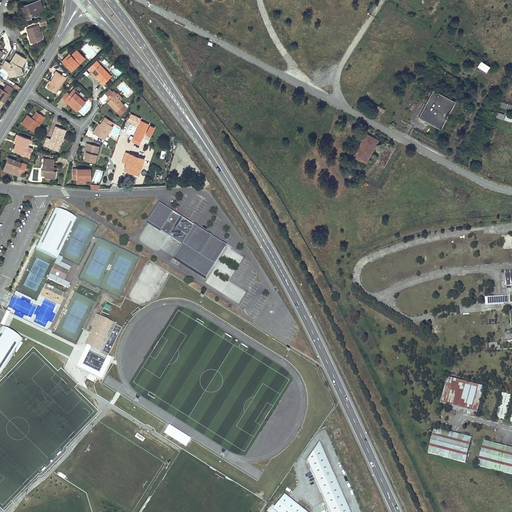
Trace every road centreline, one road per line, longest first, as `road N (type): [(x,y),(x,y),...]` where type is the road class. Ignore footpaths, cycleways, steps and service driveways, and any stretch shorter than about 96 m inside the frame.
road 1 (secondary): [(208,148),(284,277),(396,511)]
road 2 (unknown): [(511,222),(432,230),(371,252),(365,280),(389,294)]
road 3 (secondary): [(208,148),(109,0)]
road 4 (unknown): [(318,511),(302,461),(322,436),(356,511)]
road 5 (residential): [(0,186),(156,192)]
road 6 (secondary): [(122,38),(208,148)]
